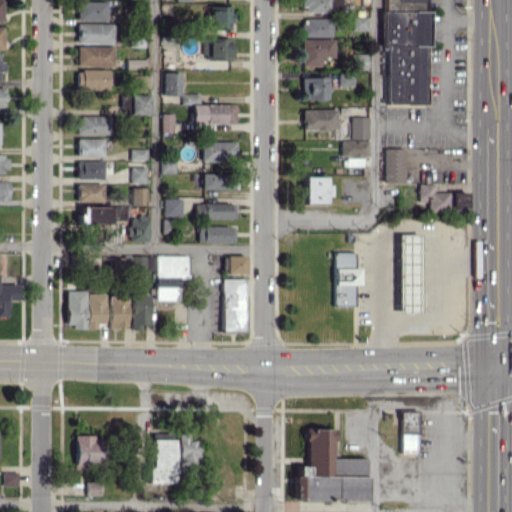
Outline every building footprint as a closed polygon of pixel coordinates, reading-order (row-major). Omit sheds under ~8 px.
[(104,20),(105,1),(75,0),(75,19),(104,20)] [(300,0),(300,12),(325,11),(325,0),(300,0)] [(326,0),(327,11),(338,11),(338,0),(326,0)] [(229,6),(208,5),(207,30),(229,30),(229,6)] [(423,103),(423,45),(426,45),(426,11),(379,11),(379,45),(383,45),(383,103),(423,103)] [(350,29),(365,30),(365,16),(350,16),(350,29)] [(299,36),(328,36),(328,18),(299,18),(299,36)] [(74,42),(110,43),(110,23),(75,22),(74,42)] [(299,38),(299,65),(318,65),(318,57),(331,57),(331,38),(299,38)] [(228,39),(199,39),(199,58),(228,58),(228,39)] [(110,66),(111,46),(75,46),(74,65),(110,66)] [(363,53),(348,54),(349,69),(363,69),(363,53)] [(74,69),(73,88),(106,89),(106,69),(74,69)] [(178,95),(179,72),(161,72),(160,95),(178,95)] [(351,86),(350,73),(335,73),(336,86),(351,86)] [(143,75),(130,75),(130,89),(143,88),(143,75)] [(324,77),(295,77),(296,100),(325,99),(324,77)] [(146,114),(147,94),(128,94),(127,114),(146,114)] [(190,103),(189,122),(231,123),(232,104),(190,103)] [(333,129),(332,108),(299,109),(300,129),(333,129)] [(159,132),(171,132),(171,113),(159,113),(159,132)] [(74,134),(105,134),(106,115),(74,115),(74,134)] [(365,138),(366,116),(348,116),(348,128),(357,128),(356,138),(365,138)] [(100,156),(100,138),(74,138),(75,156),(100,156)] [(199,140),(198,160),(232,161),(233,141),(199,140)] [(360,166),(360,157),(365,157),(365,140),(338,140),(337,157),(343,157),(343,165),(360,166)] [(144,160),(144,148),(127,148),(127,160),(144,160)] [(401,182),(402,148),(382,148),(381,181),(401,182)] [(173,172),(172,158),(158,159),(158,173),(173,172)] [(100,161),(75,160),(74,178),(100,179),(100,161)] [(144,182),(144,166),(128,166),(127,182),(144,182)] [(199,188),(231,189),(232,173),(200,173),(199,188)] [(301,203),(325,203),(325,176),(300,176),(301,203)] [(74,198),(100,199),(101,183),(74,183),(74,198)] [(425,202),(424,211),(445,212),(446,191),(431,191),(431,183),(415,183),(414,201),(425,202)] [(144,187),(128,187),(128,204),(144,204),(144,187)] [(464,192),(449,191),(448,207),(464,208),(464,192)] [(160,216),(178,215),(178,197),(160,197),(160,216)] [(194,202),(193,218),(232,218),(232,203),(194,202)] [(122,222),(123,207),(77,206),(77,221),(122,222)] [(145,216),(126,216),(125,240),(145,241),(145,216)] [(200,226),(200,242),(232,242),(232,226),(200,226)] [(396,234),(396,312),(415,312),(415,234),(396,234)] [(331,306),(352,306),(351,284),(357,284),(357,267),(350,267),(350,252),(331,252),(331,306)] [(129,271),(149,270),(149,255),(128,255),(129,271)] [(184,255),(152,255),(151,276),(183,277),(184,255)] [(244,273),(244,255),(220,255),(220,273),(244,273)] [(241,278),(219,278),(220,330),(242,330),(241,278)] [(152,299),(176,300),(177,281),(153,280),(152,299)] [(0,318),(4,318),(4,300),(16,300),(16,284),(0,283),(0,318)] [(82,327),(83,290),(63,290),(63,327),(82,327)] [(94,328),(94,323),(102,323),(103,293),(84,293),(83,328),(94,328)] [(145,293),(127,294),(129,327),(146,326),(145,293)] [(106,296),(107,327),(125,327),(124,295),(106,296)] [(398,453),(416,452),(415,411),(397,411),(398,453)] [(363,458),(331,458),(331,434),(326,434),(326,428),(303,428),(303,466),(295,466),(295,475),(292,475),(291,499),(363,500),(363,458)] [(195,439),(186,440),(186,433),(175,434),(176,465),(196,465),(195,439)] [(73,463),(99,463),(98,435),(72,436),(73,463)] [(171,439),(148,438),(148,467),(144,467),(144,483),(170,483),(171,439)] [(0,475),(0,486),(16,485),(15,471),(0,470),(0,475)] [(99,495),(99,481),(83,481),(83,494),(99,495)]
